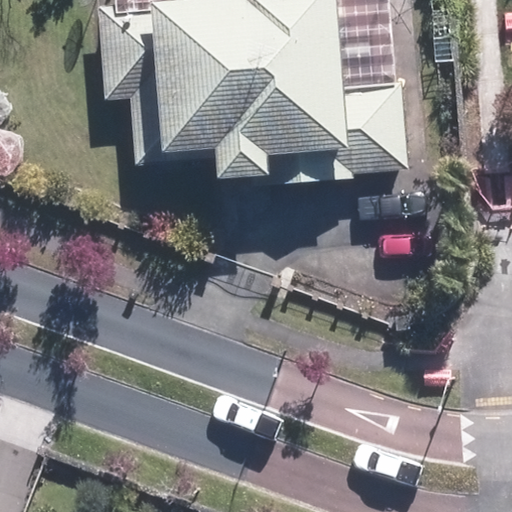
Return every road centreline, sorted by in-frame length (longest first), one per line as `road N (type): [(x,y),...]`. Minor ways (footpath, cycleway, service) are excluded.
road 1 (residential): [(0,282),(396,427),(466,440),(511,435)]
road 2 (residential): [(422,511),(0,364)]
